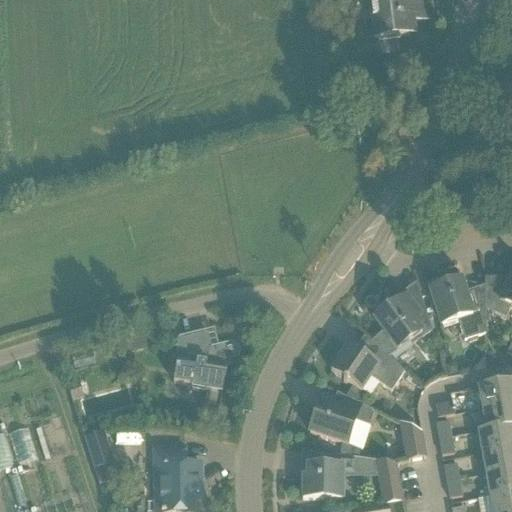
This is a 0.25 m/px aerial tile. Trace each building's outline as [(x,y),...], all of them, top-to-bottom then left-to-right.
[(369,0),(371,17),(368,18),(372,41),(415,36),(414,23),(433,21),(431,1),(402,5),(401,0),(369,0)] [(511,311),(511,276),(505,289),(497,285),(496,280),(484,280),(484,288),(485,297),(485,299),(484,313),(505,320),(510,311),(511,311)] [(484,337),(484,313),(485,299),(485,297),(484,288),(469,293),(470,296),(465,298),(461,283),(430,293),(436,312),(442,328),(457,323),(465,343),(484,337)] [(411,347),(431,333),(418,293),(408,301),(406,298),(388,312),(385,308),(372,317),(375,321),(374,322),(382,334),(370,345),(377,350),(386,359),(396,353),(409,344),(411,347)] [(178,360),(173,385),(192,388),(191,392),(206,394),(202,413),(218,416),(227,368),(224,368),(226,360),(230,360),(230,362),(231,362),(229,345),(211,350),(207,335),(198,338),(181,342),(179,351),(178,360)] [(392,364),(386,359),(377,350),(369,363),(348,349),(347,350),(351,352),(341,365),(338,364),(332,374),(331,373),(331,374),(351,388),(346,397),(358,404),(363,396),(360,394),(372,380),(390,394),(404,375),(392,364)] [(494,359),(485,359),(485,371),(486,371),(494,371),(494,359)] [(453,364),(444,367),(447,377),(457,373),(453,364)] [(77,383),(67,386),(68,390),(72,402),(82,399),(77,383)] [(482,413),(511,407),(511,384),(478,391),(481,411),(482,413)] [(374,413),(362,407),(344,399),(340,412),(319,405),(309,436),(328,442),(346,448),(354,425),(368,429),(374,413)] [(437,421),(453,418),(451,405),(435,408),(437,421)] [(511,430),(511,407),(482,413),(485,435),(511,430)] [(426,460),(421,434),(398,424),(405,463),(426,460)] [(438,443),(451,441),(448,424),(435,426),(438,443)] [(482,458),(511,452),(511,430),(485,435),(478,436),(482,458)] [(19,439),(30,470),(46,465),(35,433),(19,439)] [(104,433),(83,439),(97,483),(117,477),(113,466),(114,465),(104,433)] [(0,441),(0,477),(21,472),(12,438),(0,441)] [(441,459),(454,457),(451,441),(438,443),(441,459)] [(184,451),(154,452),(155,511),(197,511),(196,484),(201,484),(201,467),(185,468),(184,451)] [(485,479),(511,474),(511,452),(482,458),(485,479)] [(303,481),(302,502),(322,502),(342,502),(342,479),(354,480),(354,479),(377,479),(382,507),(403,504),(396,466),(396,465),(354,461),(327,457),(307,454),(307,481),(303,481)] [(446,486),(459,483),(456,467),(443,469),(446,486)] [(489,500),(511,495),(511,474),(485,479),(489,500)] [(37,511),(56,506),(47,476),(28,482),(37,511)] [(459,483),(446,486),(449,502),(462,500),(459,483)] [(491,511),(511,511),(511,495),(489,500),(491,511)]
